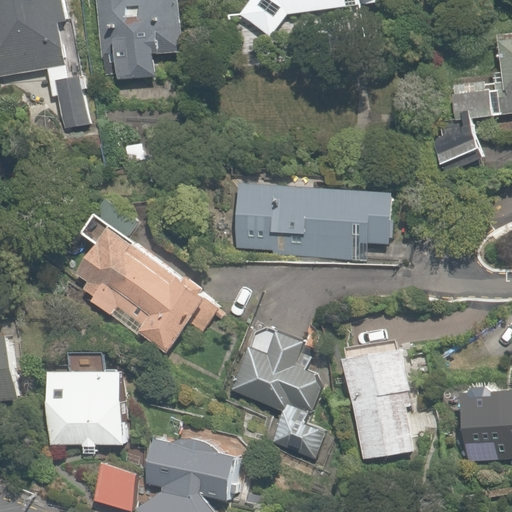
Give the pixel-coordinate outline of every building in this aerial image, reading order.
[(0,0),(0,80),(63,64),(46,0),(0,0)] [(102,0),(112,79),(153,74),(150,51),(177,48),(171,0),(102,0)] [(244,0),(234,14),(268,35),(284,14),(337,7),(338,0),(244,0)] [(504,84),(451,89),(453,117),(511,111),(511,35),(499,36),(504,84)] [(79,78),(57,82),(68,131),(90,126),(79,78)] [(390,192),(230,179),(225,246),(271,250),(272,231),(307,234),(305,252),(356,256),(358,239),(386,241),(390,192)] [(100,223),(68,270),(88,283),(79,296),(107,315),(114,305),(142,323),(135,334),(162,353),(203,293),(100,223)] [(264,350),(246,342),(226,386),(278,408),(266,436),(316,458),(328,429),(304,419),(320,382),(287,368),(298,343),(272,332),(264,350)] [(0,341),(0,399),(9,398),(0,341)] [(402,342),(338,356),(360,460),(423,447),(420,432),(406,434),(401,409),(415,406),(402,342)] [(117,418),(117,370),(42,370),(42,445),(125,445),(125,418),(117,418)] [(511,388),(495,390),(504,463),(511,462),(511,388)] [(229,456),(148,441),(146,481),(162,488),(140,511),(214,511),(203,492),(222,496),(229,456)] [(139,466),(98,461),(93,505),(134,510),(139,466)]
